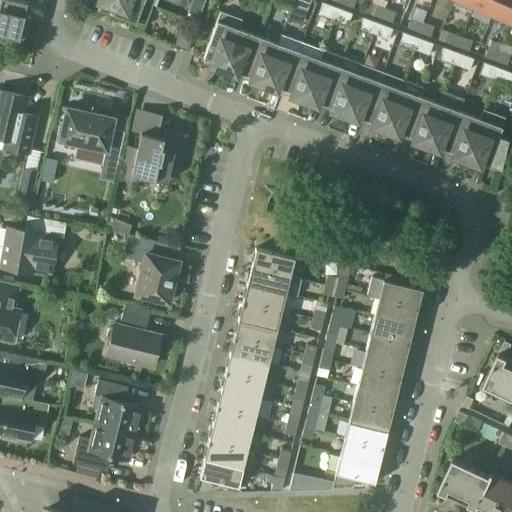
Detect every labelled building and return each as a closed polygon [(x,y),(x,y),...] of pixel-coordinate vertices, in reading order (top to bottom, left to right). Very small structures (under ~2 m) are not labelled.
[(0,0),(0,31),(24,37),(27,23),(22,21),(26,1),(23,0),(0,0)] [(152,4),(140,0),(99,0),(100,0),(97,8),(144,25),(152,4)] [(191,0),(187,12),(199,16),(204,1),(201,0),(191,0)] [(310,0),(293,0),(292,3),(307,9),(310,0)] [(492,14),(498,0),(476,0),(474,6),(492,14)] [(511,0),(498,0),(492,14),(511,22),(511,19),(511,0)] [(333,18),(337,7),(322,1),(318,13),(333,18)] [(380,17),(384,7),(373,3),(369,12),(380,17)] [(352,12),(337,7),(333,18),(348,24),(352,12)] [(384,7),(380,17),(392,21),(395,11),(384,7)] [(220,10),(202,57),(210,60),(209,63),(222,67),(237,27),(241,18),(220,10)] [(373,33),(377,22),(362,16),(358,28),(373,33)] [(419,31),(422,21),(411,17),(407,27),(419,31)] [(422,21),(419,31),(430,35),(433,26),(422,21)] [(392,27),(377,22),(373,33),(388,39),(392,27)] [(244,72),(258,35),(237,27),(222,67),(235,72),(236,69),(244,72)] [(187,49),(192,34),(181,30),(175,45),(187,49)] [(414,49),(418,37),(403,31),(399,43),(414,49)] [(457,45),(461,36),(449,32),(446,41),(457,45)] [(298,50),(301,41),(281,33),(278,42),(263,83),(276,87),(277,84),(284,87),(298,50)] [(263,83),(278,42),(258,35),(244,72),(251,75),(250,78),(263,83)] [(461,36),(457,45),(468,49),(472,40),(461,36)] [(433,43),(418,37),(414,49),(428,54),(433,43)] [(303,98),(322,48),(301,41),(298,50),(284,87),(291,90),(290,93),(303,98)] [(495,59),(499,50),(488,46),(484,55),(495,59)] [(454,64),(458,52),(443,47),(439,58),(454,64)] [(324,102),(342,56),(322,48),(303,98),(316,103),(317,100),(324,102)] [(499,50),(495,59),(507,64),(510,54),(499,50)] [(473,58),(458,52),(454,64),(469,69),(473,58)] [(344,113),(362,63),(342,56),(324,102),(332,105),(331,108),(344,113)] [(495,79),(499,67),(484,62),(480,73),(495,79)] [(365,117),(382,71),(362,63),(344,113),(357,118),(358,115),(365,117)] [(511,77),(511,72),(499,67),(495,79),(509,84),(511,77)] [(384,128),(399,87),(403,78),(382,71),(365,117),(372,120),(371,123),(384,128)] [(405,132),(420,95),(399,87),(384,128),(397,133),(398,130),(405,132)] [(28,152),(37,115),(24,112),(27,96),(0,89),(0,135),(5,137),(3,146),(28,152)] [(424,143),(440,103),(420,95),(405,132),(413,135),(411,138),(424,143)] [(446,148),(460,110),(440,103),(424,143),(437,148),(439,145),(446,148)] [(78,141),(105,147),(99,177),(113,180),(123,135),(109,132),(113,116),(66,106),(63,120),(60,120),(55,140),(77,145),(78,141)] [(500,168),(507,139),(497,135),(504,116),(484,109),(480,118),(465,158),(478,163),(479,160),(500,168)] [(465,158),(480,118),(460,110),(446,148),(453,150),(452,153),(465,158)] [(130,177),(131,173),(140,175),(145,183),(154,178),(166,180),(170,161),(178,163),(185,134),(187,134),(187,133),(163,127),(161,135),(140,131),(135,156),(123,154),(118,174),(130,177)] [(17,194),(30,197),(37,170),(23,167),(17,194)] [(24,231),(24,229),(7,226),(0,265),(30,270),(30,269),(50,273),(56,236),(63,237),(65,222),(33,216),(30,232),(24,231)] [(122,220),(119,230),(128,233),(129,233),(131,224),(122,220)] [(167,300),(178,259),(161,255),(164,242),(129,233),(128,233),(124,246),(131,248),(129,257),(142,261),(134,292),(140,294),(140,297),(157,301),(158,298),(167,300)] [(251,265),(289,274),(294,256),(255,247),(251,265)] [(336,276),(337,277),(346,279),(350,264),(340,262),(336,276)] [(246,282),(285,292),(289,274),(251,265),(246,282)] [(325,283),(335,285),(337,277),(336,276),(327,274),(325,283)] [(366,293),(378,296),(417,306),(421,288),(371,275),(366,293)] [(337,277),(335,285),(344,288),(346,279),(337,277)] [(0,336),(12,340),(19,308),(13,307),(18,285),(0,281),(0,336)] [(285,292),(246,282),(242,300),(281,309),(285,292)] [(333,295),(335,285),(325,283),(322,292),(329,294),(333,295)] [(335,285),(333,295),(341,297),(344,288),(335,285)] [(374,314),(375,314),(412,323),(417,306),(378,296),(374,314)] [(281,309),(242,300),(238,317),(276,327),(281,309)] [(124,302),(119,323),(114,322),(112,326),(110,328),(109,329),(107,331),(107,332),(107,335),(108,338),(109,340),(106,354),(152,365),(159,333),(142,329),(144,321),(146,322),(149,308),(124,302)] [(313,317),(322,319),(325,310),(315,308),(313,317)] [(330,321),(339,323),(341,315),(332,312),(330,321)] [(369,331),(370,331),(408,341),(412,323),(375,314),(374,314),(369,331)] [(276,327),(238,317),(233,335),(272,344),(276,327)] [(322,319),(313,317),(310,326),(320,329),(322,319)] [(339,323),(330,321),(328,331),(337,333),(339,323)] [(370,331),(369,331),(365,349),(404,358),(408,341),(370,331)] [(272,344),(233,335),(229,352),(268,362),(272,344)] [(506,393),(511,378),(511,356),(507,354),(511,343),(511,342),(505,339),(485,383),(506,393)] [(304,352),(314,354),(316,345),(306,343),(304,352)] [(322,356),(331,358),(333,350),(324,347),(322,356)] [(361,366),(362,366),(400,376),(404,358),(365,349),(361,366)] [(268,362),(229,352),(225,370),(264,379),(268,362)] [(314,354),(304,352),(302,361),(311,364),(314,354)] [(0,392),(19,397),(23,380),(35,382),(40,360),(11,354),(8,366),(0,363),(0,392)] [(331,358),(322,356),(319,366),(328,368),(331,358)] [(400,376),(362,366),(361,366),(357,384),(395,393),(400,376)] [(264,379),(225,370),(221,387),(259,397),(264,379)] [(98,408),(94,422),(135,432),(141,405),(118,399),(122,384),(98,378),(91,406),(98,408)] [(295,387),(305,389),(307,380),(297,378),(295,387)] [(313,391),(322,393),(324,384),(315,382),(313,391)] [(352,401),(353,401),(391,411),(395,393),(357,384),(352,401)] [(259,397),(221,387),(216,405),(255,414),(259,397)] [(305,389),(295,387),(293,396),(303,399),(305,389)] [(322,393),(313,391),(311,401),(320,403),(322,393)] [(470,407),(474,397),(468,395),(464,404),(470,407)] [(44,425),(49,403),(19,397),(17,408),(0,404),(0,432),(0,433),(0,434),(0,436),(16,440),(17,436),(29,439),(32,422),(44,425)] [(391,411),(353,401),(352,401),(348,419),(387,428),(391,411)] [(255,414),(216,405),(212,422),(251,431),(255,414)] [(466,424),(471,414),(460,409),(455,420),(466,425),(466,424)] [(287,422),(296,424),(299,415),(289,413),(287,422)] [(479,429),(483,420),(471,414),(466,424),(479,429)] [(304,426),(313,428),(315,419),(306,417),(304,426)] [(344,436),(345,436),(382,445),(387,428),(348,419),(344,436)] [(79,435),(72,462),(101,469),(105,452),(128,458),(135,432),(94,422),(90,438),(79,435)] [(251,431),(212,422),(208,440),(246,449),(251,431)] [(296,424),(287,422),(284,431),(294,434),(296,424)] [(313,428),(304,426),(302,436),(311,438),(313,428)] [(508,445),(511,436),(511,433),(505,430),(500,441),(508,445)] [(382,445),(345,436),(344,436),(339,454),(378,463),(382,445)] [(246,449),(208,440),(203,457),(242,466),(246,449)] [(278,457),(279,457),(288,459),(290,450),(280,448),(278,457)] [(378,463),(339,454),(332,483),(353,483),(355,477),(373,481),(378,463)] [(476,505),(491,474),(454,456),(439,488),(476,505)] [(242,466),(203,457),(199,475),(218,480),(216,486),(237,486),(242,466)] [(278,457),(274,474),(277,475),(284,477),(288,459),(279,457),(278,457)] [(331,489),(333,476),(295,468),(291,489),(299,488),(299,489),(331,489)] [(492,471),(491,474),(476,505),(478,507),(478,506),(490,511),(495,511),(511,480),(492,471)] [(267,473),(266,480),(272,481),(270,490),(281,490),(281,489),(284,477),(277,475),(274,474),(267,473)] [(511,511),(511,480),(495,511),(511,511)]
